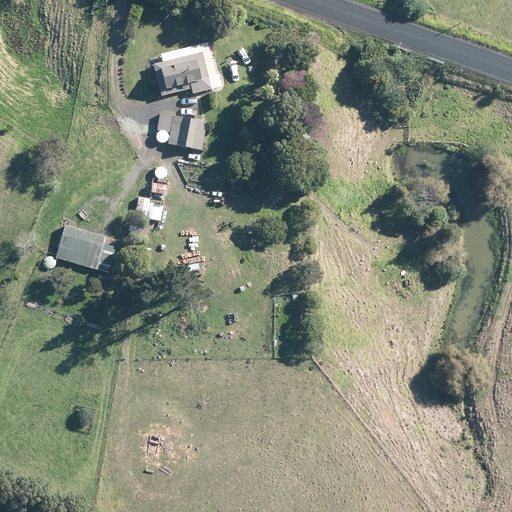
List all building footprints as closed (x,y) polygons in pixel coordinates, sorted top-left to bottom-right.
[(212,89),(203,52),(154,64),(162,95),(193,88),(194,93),(212,89)] [(202,149),(207,122),(184,118),(179,145),(202,149)] [(150,180),(149,193),(170,194),(171,182),(150,180)] [(149,199),(137,197),(134,218),(159,222),(161,208),(154,206),(154,203),(148,202),(149,199)] [(96,268),(105,235),(66,224),(57,257),(96,268)] [(185,271),(184,262),(171,263),(172,272),(185,271)]
